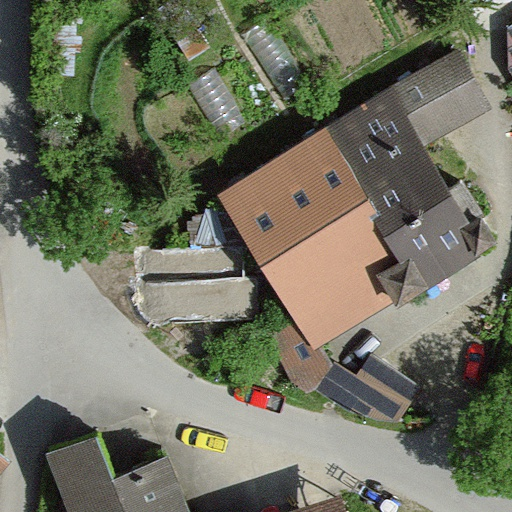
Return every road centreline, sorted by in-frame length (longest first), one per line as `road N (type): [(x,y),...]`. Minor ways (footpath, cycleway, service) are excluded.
road 1 (unclassified): [(484,511),(414,472),(137,368),(77,322)]
road 2 (unclassified): [(77,322),(42,259),(32,220),(15,135),(5,0)]
road 3 (residential): [(22,511),(40,398),(77,322)]
